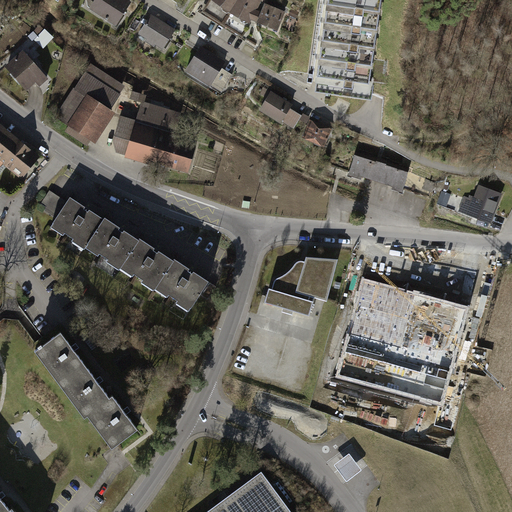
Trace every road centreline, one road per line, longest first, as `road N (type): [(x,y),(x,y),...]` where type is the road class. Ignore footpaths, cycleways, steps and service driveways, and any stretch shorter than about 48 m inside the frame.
road 1 (unclassified): [(258,227),(235,314),(195,409),(131,511)]
road 2 (residential): [(146,0),(315,107),(387,141)]
road 3 (residential): [(258,227),(511,244)]
road 4 (residential): [(67,152),(133,187),(258,227)]
road 5 (residential): [(47,309),(19,261),(13,231),(22,199),(67,152)]
road 6 (track): [(387,141),(446,140),(492,120),(511,101)]
road 7 (track): [(387,141),(444,170),(511,177)]
